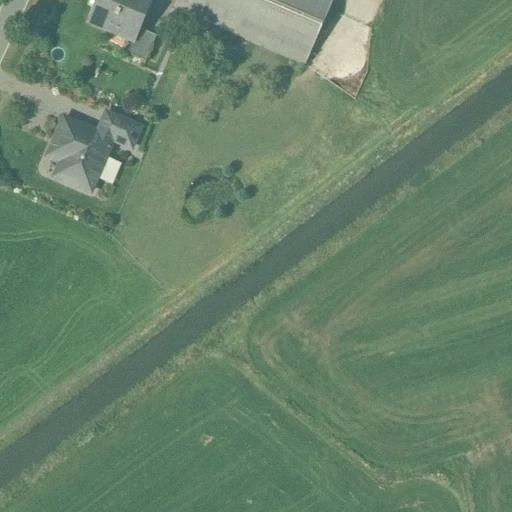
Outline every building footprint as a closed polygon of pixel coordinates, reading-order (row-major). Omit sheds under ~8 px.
[(151,1),(149,0),(97,0),(88,23),(132,42),(133,43),(139,30),(151,1)] [(333,0),(177,0),(173,10),(199,21),(305,66),(333,0)] [(139,30),(133,43),(132,42),(126,55),(145,63),(156,37),(139,30)] [(139,130),(105,116),(97,135),(112,142),(130,150),(139,130)] [(97,135),(63,121),(47,157),(61,163),(57,172),(61,181),(90,193),(112,142),(97,135)]
